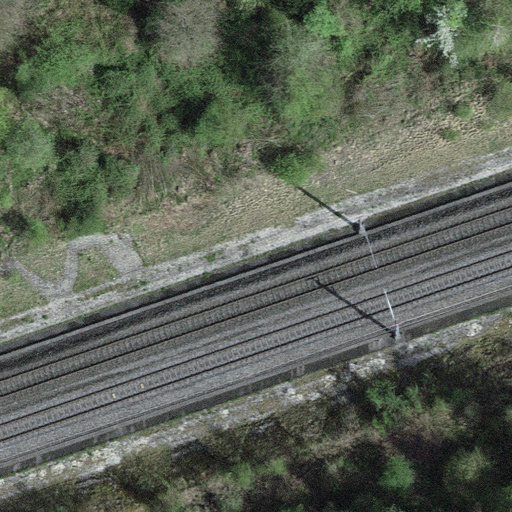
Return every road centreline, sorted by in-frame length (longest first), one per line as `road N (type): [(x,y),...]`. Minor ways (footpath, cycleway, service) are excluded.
road 1 (track): [(0,496),(511,322)]
road 2 (track): [(511,158),(0,332)]
